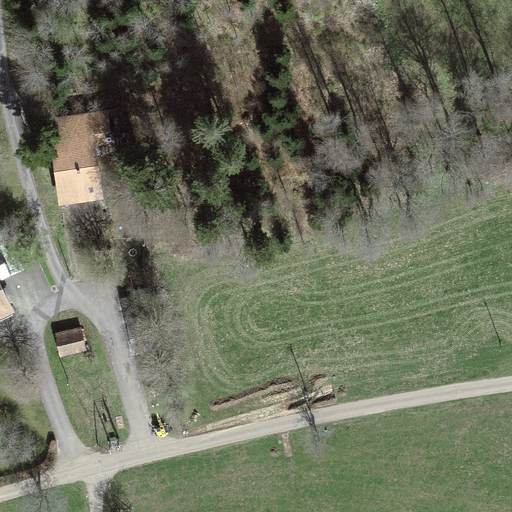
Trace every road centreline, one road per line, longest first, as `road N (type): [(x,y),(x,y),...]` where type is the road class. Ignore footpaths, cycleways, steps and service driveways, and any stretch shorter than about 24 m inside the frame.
road 1 (unclassified): [(0,495),(153,451),(511,384)]
road 2 (track): [(66,282),(28,173),(4,0)]
